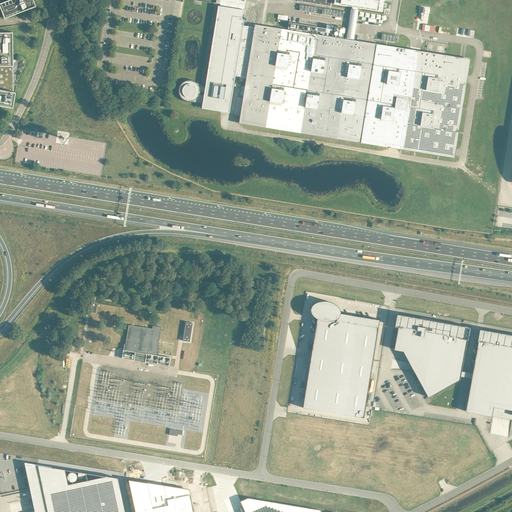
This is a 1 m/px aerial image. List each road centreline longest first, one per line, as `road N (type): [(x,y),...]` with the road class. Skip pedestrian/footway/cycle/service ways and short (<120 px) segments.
road 1 (motorway): [(511,260),(0,178)]
road 2 (unclassified): [(511,311),(296,273),(260,477)]
road 3 (motorway): [(227,235),(511,276)]
road 4 (unclassified): [(260,477),(0,435)]
road 5 (motorway): [(0,329),(49,274),(92,244),(150,231),(227,235)]
road 6 (motorway): [(0,196),(227,235)]
road 7 (residential): [(0,143),(29,93),(54,0)]
road 8 (unclassified): [(396,511),(381,496),(260,477)]
